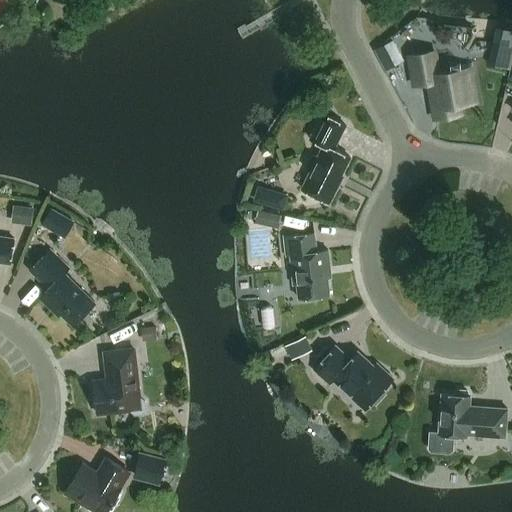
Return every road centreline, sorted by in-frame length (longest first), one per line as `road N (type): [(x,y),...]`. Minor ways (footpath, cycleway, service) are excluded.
road 1 (residential): [(413,161),(375,229),(371,260),(381,300),(409,330),(451,346),(511,336)]
road 2 (residential): [(413,161),(348,41),(344,0)]
road 3 (residential): [(0,324),(40,359),(50,424)]
